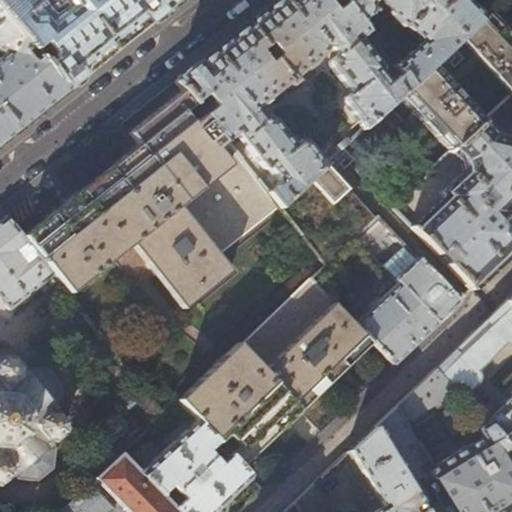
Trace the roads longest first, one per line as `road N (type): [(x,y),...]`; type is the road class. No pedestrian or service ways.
road 1 (residential): [(511,270),(257,511)]
road 2 (residential): [(223,0),(0,179)]
